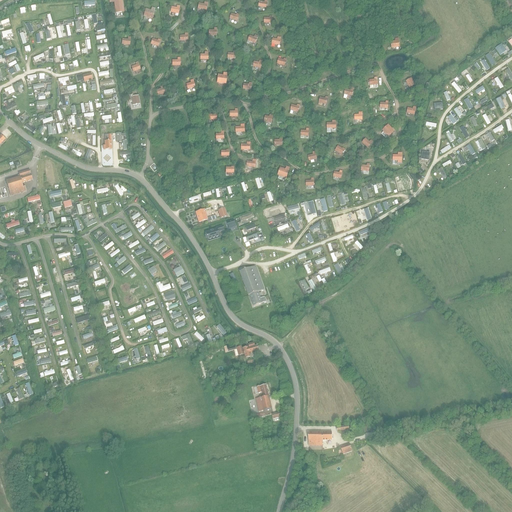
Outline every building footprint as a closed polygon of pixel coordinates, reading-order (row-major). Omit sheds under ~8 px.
[(109,0),(110,2),(114,1),(116,13),(124,12),(122,0),(116,1),(115,0),(109,0)] [(258,7),(266,8),(267,1),(265,0),(264,3),(259,2),(258,7)] [(145,9),(143,16),(146,17),(148,18),(152,19),(155,9),(152,8),(151,11),(145,9)] [(29,34),(33,32),(29,24),(28,24),(27,23),(24,25),(29,34)] [(184,35),(180,36),(180,41),(188,41),(187,33),(184,33),(184,35)] [(250,36),(248,41),(255,44),(258,36),(255,34),(254,37),(250,36)] [(272,44),(280,46),(281,38),(278,37),(278,39),(273,38),(272,44)] [(390,42),(391,48),(399,47),(398,40),(395,40),(396,42),(390,42)] [(494,63),(489,55),(486,57),(491,65),(494,63)] [(136,66),(132,67),(134,73),(141,70),(139,65),(138,62),(135,63),(136,66)] [(82,75),(84,82),(92,80),(91,73),(82,75)] [(218,75),(217,82),(218,82),(218,83),(222,84),(222,83),(226,83),(226,76),(227,73),(223,73),(223,76),(218,75)] [(504,87),(498,78),(495,80),(501,89),(504,87)] [(406,81),(409,89),(414,86),(411,79),(406,81)] [(22,85),(21,82),(12,86),(15,92),(18,91),(16,88),(22,85)] [(455,82),(452,85),(459,94),(462,91),(457,86),(458,85),(455,82)] [(161,89),(156,91),(158,96),(165,94),(163,86),(161,87),(161,89)] [(482,86),(474,92),(476,94),(484,89),(482,86)] [(131,95),(128,96),(129,101),(132,101),(133,106),(133,109),(140,108),(140,105),(138,96),(132,97),(131,95)] [(319,103),(327,105),(329,97),(326,96),(325,98),(320,97),(319,103)] [(501,98),(496,100),(501,110),(506,108),(501,98)] [(467,99),(464,100),(469,109),(471,107),(473,106),(470,100),(468,101),(467,99)] [(6,111),(16,106),(14,103),(9,105),(7,103),(3,105),(6,111)] [(291,110),(299,112),(300,105),(298,104),(297,106),(292,105),(291,110)] [(462,115),(457,108),(454,110),(459,117),(462,115)] [(13,109),(11,111),(16,117),(19,115),(13,109)] [(265,115),(264,121),(272,123),(273,115),(270,114),(269,116),(265,115)] [(491,124),(486,115),(483,117),(488,126),(491,124)] [(27,124),(24,127),(32,134),(33,133),(34,131),(36,130),(31,126),(30,127),(27,124)] [(388,125),(383,130),(389,137),(396,129),(393,126),(391,129),(388,125)] [(502,126),(493,131),(495,134),(500,131),(500,133),(503,131),(502,130),(504,129),(502,126)] [(464,127),(460,129),(466,139),(470,137),(464,127)] [(301,136),(309,137),(309,129),(306,129),(306,130),(301,130),(301,136)] [(105,141),(105,145),(103,146),(103,150),(111,149),(111,141),(111,135),(104,135),(105,141)] [(362,143),(368,148),(372,143),(370,141),(369,142),(366,139),(362,143)] [(486,149),(481,140),(478,142),(483,151),(484,150),(486,149)] [(342,148),(342,149),(337,146),(335,151),(341,155),(345,149),(342,148)] [(443,154),(451,149),(449,146),(441,151),(443,154)] [(313,154),(307,155),(309,161),(317,159),(315,152),(312,152),(313,154)] [(398,155),(393,155),(393,161),(398,161),(398,163),(402,163),(402,155),(402,152),(398,152),(398,155)] [(422,152),(421,159),(428,160),(429,153),(422,152)] [(461,155),(458,156),(461,163),(460,163),(461,166),(463,165),(463,166),(466,164),(461,155)] [(278,175),(283,177),(283,176),(286,178),(290,168),(286,167),(286,170),(280,168),(278,175)] [(442,169),(439,170),(444,180),(447,178),(442,169)] [(18,173),(19,177),(21,183),(22,183),(33,180),(30,170),(18,173)] [(21,183),(19,177),(6,181),(10,196),(26,191),(25,186),(23,187),(22,183),(21,183)] [(117,186),(114,187),(120,197),(123,195),(117,186)] [(224,217),(227,216),(225,209),(218,211),(220,218),(224,217)] [(196,213),(199,222),(207,220),(207,218),(204,210),(196,213)] [(87,218),(84,220),(87,227),(97,222),(95,219),(89,222),(87,218)] [(295,220),(291,222),(296,232),(300,230),(295,220)] [(11,223),(5,225),(7,229),(19,226),(18,221),(14,222),(14,221),(11,222),(11,223)] [(135,227),(137,230),(145,224),(143,221),(135,227)] [(319,223),(310,229),(311,231),(320,226),(319,223)] [(115,231),(117,234),(126,229),(124,226),(115,231)] [(142,233),(144,236),(154,229),(151,226),(142,233)] [(216,229),(205,233),(207,240),(219,236),(217,231),(219,230),(219,231),(224,230),(223,226),(216,228),(216,229)] [(105,234),(98,241),(100,244),(108,237),(105,234)] [(150,240),(152,243),(159,237),(157,234),(150,240)] [(257,234),(246,238),(247,242),(258,239),(257,234)] [(128,247),(130,250),(139,244),(137,241),(128,247)] [(111,242),(103,249),(106,252),(114,245),(111,242)] [(363,248),(357,242),(355,244),(361,250),(363,248)] [(164,243),(155,249),(157,252),(166,246),(164,243)] [(118,250),(109,256),(111,259),(120,252),(118,250)] [(171,250),(161,256),(164,260),(173,254),(171,250)] [(124,256),(116,262),(119,265),(126,259),(124,256)] [(132,264),(124,270),(127,274),(135,268),(132,264)] [(181,265),(173,269),(177,276),(185,272),(181,265)] [(153,266),(148,270),(151,275),(157,271),(153,266)] [(258,292),(264,290),(260,278),(256,266),(240,272),(244,283),(249,295),(250,295),(254,306),(266,302),(264,297),(260,298),(258,292)] [(115,269),(112,271),(118,280),(120,278),(117,272),(117,271),(116,270),(115,269)] [(313,280),(308,283),(312,290),(317,287),(313,280)] [(145,282),(135,289),(136,292),(147,285),(145,282)] [(160,285),(157,286),(158,287),(160,293),(171,289),(169,285),(163,287),(162,284),(160,285)] [(173,291),(164,294),(167,300),(175,297),(173,291)] [(88,316),(76,320),(77,325),(89,321),(88,316)] [(144,316),(133,321),(135,324),(145,319),(144,316)] [(188,334),(181,337),(183,341),(187,339),(190,346),(193,345),(188,334)] [(247,344),(248,347),(247,348),(247,347),(241,348),(241,346),(236,348),(238,356),(244,354),(245,358),(250,356),(249,353),(258,350),(256,345),(254,346),(253,343),(247,344)] [(256,399),(259,412),(272,409),(266,385),(257,387),(259,393),(260,393),(261,397),(256,399)] [(308,432),(308,446),(322,446),(322,441),(332,440),(332,432),(308,432)] [(340,447),(343,454),(352,451),(350,444),(340,447)]
